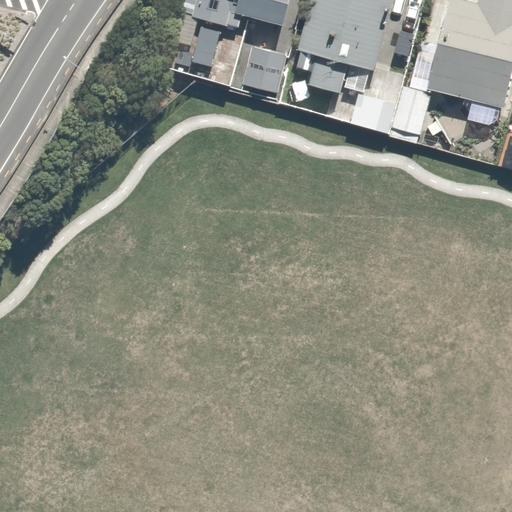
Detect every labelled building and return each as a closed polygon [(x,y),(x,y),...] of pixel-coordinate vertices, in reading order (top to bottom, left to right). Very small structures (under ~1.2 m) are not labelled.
[(194,0),(192,12),(241,24),(244,12),(282,21),(287,0),(194,0)] [(310,0),(297,49),(302,51),(298,67),(313,71),(310,84),(340,92),(347,65),(375,72),(394,0),(310,0)] [(511,0),(478,0),(478,4),(462,0),(450,0),(427,89),(504,108),(511,74),(511,0)] [(286,55),(252,47),(243,85),(277,93),(286,55)] [(432,95),(403,87),(392,128),(421,136),(432,95)] [(395,104),(358,94),(350,121),(388,131),(395,104)] [(235,342),(215,350),(234,398),(253,391),(235,342)]
